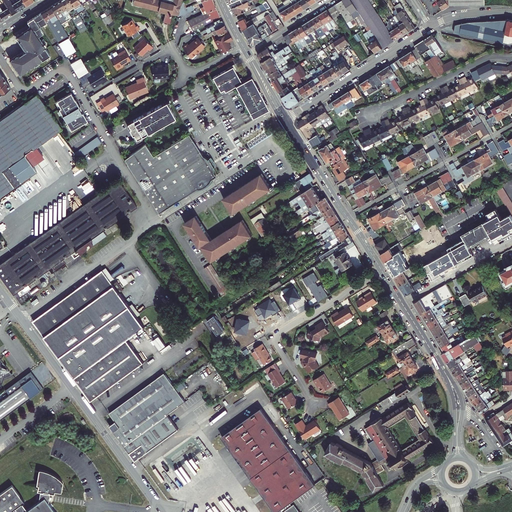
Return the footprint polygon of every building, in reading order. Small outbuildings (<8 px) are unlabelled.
[(2,0),(7,8),(12,14),(17,11),(10,0),(2,0)] [(10,0),(17,11),(26,5),(22,0),(10,0)] [(61,0),(57,3),(68,22),(71,21),(69,19),(72,18),(61,0)] [(77,12),(70,0),(61,0),(72,18),(80,32),(87,28),(77,12)] [(79,0),(70,0),(77,12),(84,8),(82,3),(79,0)] [(132,0),(132,2),(159,10),(160,0),(132,0)] [(173,3),(161,0),(160,0),(159,10),(169,13),(169,14),(170,15),(171,14),(171,13),(177,15),(180,5),(173,3)] [(186,13),(186,7),(185,4),(185,0),(182,0),(181,0),(180,5),(177,15),(178,16),(186,13)] [(203,13),(187,21),(192,31),(196,29),(198,28),(220,16),(212,0),(201,0),(186,7),(186,13),(194,9),(194,8),(197,7),(198,8),(200,8),(203,13)] [(250,0),(233,7),(237,15),(256,7),(254,2),(257,0),(258,0),(259,1),(260,0),(250,0)] [(292,0),(291,1),(299,13),(305,9),(299,0),(292,0)] [(299,0),(305,9),(311,5),(308,0),(299,0)] [(338,12),(340,10),(348,22),(347,22),(350,27),(354,25),(357,23),(354,18),(343,0),(334,6),(338,12)] [(368,26),(351,0),(343,0),(354,18),(358,16),(363,24),(366,28),(368,26)] [(378,14),(372,4),(369,0),(351,0),(368,26),(383,48),(395,41),(386,26),(381,18),(378,14)] [(446,0),(436,0),(443,10),(450,5),(446,0)] [(256,7),(259,13),(266,10),(271,8),(267,1),(263,4),(256,7)] [(299,13),(291,1),(288,3),(289,4),(285,6),(292,17),(299,13)] [(68,22),(57,3),(51,6),(61,24),(64,22),(65,24),(68,22)] [(400,3),(395,6),(397,11),(410,31),(415,28),(404,11),(405,10),(400,3)] [(0,6),(0,14),(3,20),(12,14),(7,8),(3,10),(0,6)] [(76,50),(70,39),(61,24),(51,6),(41,13),(47,22),(66,56),(76,50)] [(292,17),(285,6),(282,8),(281,7),(278,9),(286,21),(292,17)] [(337,17),(338,16),(336,13),(335,13),(332,7),(328,10),(337,23),(339,21),(337,17)] [(242,27),(243,30),(254,23),(255,23),(260,20),(265,17),(265,16),(270,13),(273,11),(271,8),(266,10),(267,11),(264,13),(263,13),(252,20),(248,21),(246,18),(239,20),(242,27)] [(324,12),(328,19),(333,27),(337,24),(337,23),(328,10),(324,12)] [(273,11),(270,13),(275,21),(278,19),(273,11)] [(410,31),(397,11),(392,14),(394,17),(405,34),(410,31)] [(324,12),(319,15),(329,30),(334,39),(336,41),(340,38),(339,36),(335,38),(331,32),(333,31),(331,28),(333,27),(328,19),(324,12)] [(34,17),(40,27),(47,22),(41,13),(34,17)] [(270,13),(265,16),(274,30),(279,27),(275,21),(270,13)] [(172,15),(165,14),(163,22),(170,23),(172,15)] [(106,25),(112,21),(108,15),(102,18),(106,25)] [(319,15),(315,18),(325,32),(329,30),(319,15)] [(18,54),(10,59),(20,75),(50,55),(38,36),(44,33),(40,27),(34,17),(27,21),(31,26),(16,36),(25,51),(19,55),(18,54)] [(389,20),(391,23),(400,37),(405,34),(394,17),(389,20)] [(315,18),(311,20),(321,36),(325,33),(325,32),(315,18)] [(285,27),(279,19),(278,19),(275,21),(279,27),(280,29),(285,27)] [(122,25),(128,36),(139,29),(137,25),(136,26),(132,20),(122,25)] [(311,20),(307,23),(317,38),(319,37),(321,36),(311,20)] [(511,20),(508,20),(483,21),(469,22),(456,25),(454,32),(479,38),(509,44),(511,43),(511,20)] [(243,30),(248,38),(269,26),(266,23),(259,27),(258,29),(254,23),(243,30)] [(307,23),(303,25),(313,41),(317,38),(307,23)] [(389,25),(386,26),(395,41),(400,37),(391,23),(388,25),(389,25)] [(213,34),(214,35),(218,33),(218,34),(227,29),(224,24),(220,26),(215,29),(212,31),(213,34)] [(206,29),(201,32),(202,36),(204,35),(215,29),(213,25),(205,29),(206,29)] [(313,41),(303,25),(298,28),(308,44),(313,41)] [(252,44),(255,45),(273,34),(272,31),(269,26),(248,38),(252,44)] [(368,31),(364,34),(376,53),(383,48),(368,26),(366,28),(368,31)] [(294,31),(298,37),(304,47),(308,44),(298,28),(294,31)] [(304,47),(298,37),(294,31),(290,34),(294,41),(300,49),(304,47)] [(232,39),(229,32),(215,41),(221,53),(231,47),(228,41),(232,39)] [(284,37),(288,44),(294,41),(290,34),(284,37)] [(344,35),(340,38),(336,41),(334,42),(339,49),(349,43),(344,35)] [(439,60),(446,72),(456,66),(453,60),(443,65),(437,54),(442,51),(432,35),(425,39),(431,49),(439,60)] [(184,50),(191,58),(198,52),(199,52),(203,49),(202,48),(205,46),(202,43),(201,41),(198,37),(191,43),(191,44),(189,45),(188,43),(183,47),(185,49),(184,50)] [(144,38),(134,48),(142,56),(148,49),(150,50),(153,47),(144,38)] [(425,39),(415,46),(416,48),(421,55),(427,51),(431,49),(425,39)] [(273,44),(259,53),(259,56),(262,62),(283,49),(281,47),(278,48),(276,49),(273,44)] [(262,62),(266,69),(281,59),(284,58),(282,54),(285,53),(286,54),(292,51),(289,45),(283,49),(262,62)] [(421,55),(416,48),(406,55),(416,72),(418,75),(423,72),(418,65),(424,61),(421,55)] [(431,58),(425,62),(428,67),(439,60),(431,49),(427,51),(431,58)] [(341,58),(336,51),(335,50),(332,51),(333,53),(345,72),(351,69),(343,56),(341,58)] [(112,60),(111,60),(117,71),(124,67),(123,66),(131,61),(125,51),(118,55),(119,56),(117,57),(115,54),(110,57),(112,60)] [(331,57),(329,59),(340,76),(345,72),(333,53),(330,55),(331,57)] [(270,75),(282,67),(280,64),(282,62),(291,56),(290,54),(284,58),(281,59),(266,69),(270,75)] [(413,74),(416,72),(406,55),(396,61),(400,67),(403,65),(404,67),(407,66),(410,70),(410,69),(413,74)] [(80,57),(70,63),(78,77),(88,71),(80,57)] [(297,58),(292,61),(295,67),(300,64),(297,58)] [(327,61),(325,63),(328,67),(336,78),(340,76),(329,59),(326,61),(327,61)] [(439,60),(428,67),(434,77),(446,72),(439,60)] [(383,69),(396,89),(399,87),(394,78),(397,76),(394,71),(399,68),(395,62),(383,69)] [(497,73),(502,74),(502,67),(492,66),(491,63),(478,70),(479,72),(482,80),(483,80),(489,77),(490,80),(492,80),(496,78),(497,77),(496,74),(497,73)] [(153,67),(152,67),(153,79),(154,78),(154,82),(155,82),(160,82),(159,78),(169,77),(168,64),(160,65),(160,66),(157,67),(156,66),(154,66),(153,67)] [(270,75),(273,81),(287,72),(284,68),(286,67),(288,66),(287,64),(284,66),(282,67),(270,75)] [(287,72),(273,81),(278,89),(288,82),(286,78),(292,75),(298,71),(300,74),(294,78),(295,79),(296,81),(298,80),(300,79),(303,77),(305,75),(307,74),(301,65),(300,64),(295,67),(288,71),(287,72)] [(323,65),(320,66),(330,82),(336,78),(328,67),(325,68),(323,65)] [(511,65),(508,67),(502,67),(502,74),(506,74),(510,72),(511,75),(511,65)] [(241,82),(232,66),(213,77),(222,93),(235,85),(252,117),(269,109),(251,76),(241,82)] [(320,72),(318,73),(325,85),(330,82),(320,66),(318,68),(320,72)] [(101,69),(87,78),(93,87),(101,83),(103,83),(106,81),(107,79),(101,69)] [(325,85),(318,73),(315,69),(312,71),(311,70),(310,71),(313,76),(320,88),(325,85)] [(377,84),(378,86),(383,83),(382,81),(385,79),(388,84),(388,83),(395,93),(397,92),(396,89),(383,69),(372,76),(377,84)] [(307,74),(305,75),(315,91),(320,88),(313,76),(310,78),(307,74)] [(0,94),(10,87),(2,75),(1,76),(0,75),(0,94)] [(306,81),(302,83),(310,95),(315,91),(305,75),(303,77),(306,81)] [(372,76),(360,84),(365,91),(367,89),(370,94),(379,88),(378,86),(377,84),(372,76)] [(137,83),(125,87),(130,99),(148,91),(143,77),(136,80),(137,83)] [(478,87),(473,78),(468,81),(466,77),(462,78),(469,92),(478,87)] [(461,84),(455,87),(460,96),(469,92),(462,78),(459,80),(461,84)] [(310,95),(302,83),(300,79),(298,80),(301,84),(298,86),(298,87),(305,98),(310,95)] [(288,82),(278,89),(279,92),(288,86),(290,85),(288,82)] [(444,87),(450,101),(460,96),(455,87),(449,89),(448,85),(444,87)] [(288,86),(279,92),(282,97),(291,91),(288,86)] [(305,98),(298,87),(296,88),(291,91),(282,97),(287,106),(291,107),(296,103),(305,98)] [(355,87),(341,96),(348,108),(348,109),(354,105),(351,99),(355,96),(357,99),(361,96),(355,87)] [(436,99),(438,103),(440,102),(441,105),(450,101),(444,87),(440,89),(442,93),(437,96),(438,98),(436,99)] [(59,109),(71,130),(87,121),(82,112),(82,113),(78,107),(79,106),(75,99),(75,100),(71,93),(56,101),(60,108),(59,109)] [(104,97),(100,99),(101,100),(106,109),(107,110),(108,110),(119,103),(113,93),(105,98),(104,97)] [(0,196),(40,168),(45,175),(74,154),(75,153),(74,152),(66,142),(59,131),(61,129),(36,94),(0,119),(0,196)] [(342,111),(348,108),(341,96),(328,104),(331,109),(335,107),(336,108),(339,106),(342,111)] [(424,100),(430,113),(439,109),(437,104),(438,103),(436,99),(429,102),(427,98),(424,100)] [(106,109),(101,100),(96,103),(102,112),(106,109)] [(422,105),(417,108),(421,118),(430,113),(424,100),(420,101),(422,105)] [(167,101),(128,123),(131,128),(129,129),(133,135),(134,134),(137,139),(176,117),(167,101)] [(121,108),(119,103),(108,110),(110,115),(121,108)] [(491,117),(508,108),(505,103),(488,112),(491,117)] [(320,109),(315,112),(322,124),(327,121),(326,119),(330,117),(329,115),(322,105),(319,107),(320,109)] [(409,107),(405,108),(412,122),(421,118),(417,108),(411,111),(409,107)] [(399,119),(398,120),(400,124),(401,123),(403,127),(412,122),(405,108),(402,110),(404,114),(398,117),(399,119)] [(489,118),(486,120),(490,127),(494,125),(492,123),(510,113),(508,108),(491,117),(489,118)] [(305,115),(313,127),(317,125),(318,127),(322,124),(315,112),(310,115),(309,113),(305,115)] [(317,134),(313,127),(305,115),(302,117),(303,118),(304,119),(298,122),(309,139),(317,134)] [(473,117),(474,120),(477,125),(482,122),(479,115),(477,116),(477,115),(473,117)] [(389,119),(385,121),(392,135),(401,130),(398,125),(400,124),(398,120),(390,123),(389,119)] [(461,134),(477,125),(474,120),(458,129),(461,134)] [(384,127),(378,129),(383,139),(392,135),(385,121),(382,123),(384,127)] [(461,134),(464,139),(481,129),(485,136),(489,133),(482,122),(477,125),(461,134)] [(367,130),(373,143),(383,139),(378,129),(372,132),(370,128),(367,130)] [(461,134),(458,129),(449,134),(447,131),(443,133),(448,141),(461,134)] [(373,143),(367,130),(363,132),(365,136),(359,138),(364,148),(373,143)] [(430,133),(435,143),(440,140),(435,131),(430,133)] [(435,143),(430,133),(429,134),(424,137),(429,146),(435,143)] [(203,155),(189,134),(187,135),(183,137),(180,139),(174,143),(168,146),(161,151),(153,155),(149,149),(145,144),(142,146),(133,152),(125,158),(128,166),(159,212),(196,188),(199,188),(201,187),(204,186),(208,183),(210,180),(211,178),(216,175),(213,171),(213,170),(212,167),(212,164),(210,162),(207,158),(205,156),(203,155)] [(448,141),(444,143),(447,148),(464,139),(461,134),(448,141)] [(97,136),(74,152),(75,153),(74,154),(77,159),(101,142),(97,136)] [(508,148),(511,145),(511,139),(506,143),(504,139),(499,142),(502,149),(504,150),(508,148)] [(323,156),(335,149),(331,143),(328,145),(326,141),(319,145),(321,148),(319,150),(323,156)] [(472,155),(475,160),(478,165),(490,158),(499,153),(493,141),(487,144),(491,151),(479,157),(477,152),(472,155)] [(412,144),(406,147),(410,153),(413,160),(426,153),(423,148),(416,152),(412,144)] [(332,166),(344,159),(346,157),(340,147),(335,149),(323,156),(327,163),(330,162),(332,166)] [(401,168),(413,160),(410,153),(406,147),(403,149),(405,152),(404,153),(407,157),(398,162),(401,168)] [(438,157),(434,149),(426,153),(413,160),(416,166),(424,161),(426,164),(438,157)] [(392,168),(387,158),(383,160),(388,170),(392,168)] [(478,165),(481,170),(493,163),(490,158),(478,165)] [(340,181),(347,178),(343,171),(349,167),(344,159),(332,166),(337,174),(336,175),(340,181)] [(416,166),(413,160),(401,168),(392,173),(396,180),(402,176),(401,174),(404,172),(416,166)] [(457,177),(465,172),(478,165),(475,160),(457,170),(453,163),(450,165),(457,177)] [(481,170),(478,165),(465,172),(467,175),(463,177),(465,180),(467,183),(474,179),(472,175),(481,170)] [(366,187),(379,180),(373,169),(369,171),(372,177),(364,182),(366,187)] [(482,172),(485,178),(491,175),(489,171),(485,173),(483,170),(482,172)] [(431,191),(451,180),(452,179),(449,172),(440,177),(441,178),(440,179),(428,186),(431,191)] [(233,192),(223,198),(233,213),(271,189),(271,188),(261,173),(239,188),(240,189),(233,193),(233,192)] [(310,173),(295,183),(302,193),(312,187),(314,186),(311,181),(314,179),(310,173)] [(354,194),(366,187),(364,182),(363,180),(361,177),(359,173),(357,174),(360,178),(355,181),(353,177),(346,180),(354,194)] [(388,175),(379,180),(366,187),(369,192),(387,182),(388,184),(392,182),(388,175)] [(52,273),(71,259),(68,255),(76,249),(79,253),(91,245),(105,234),(103,230),(126,214),(137,206),(117,179),(0,263),(0,274),(14,294),(15,293),(16,295),(19,293),(20,295),(51,272),(52,273)] [(455,186),(451,180),(431,191),(436,201),(441,198),(438,193),(449,188),(450,189),(455,186)] [(465,180),(458,184),(462,191),(466,189),(465,186),(467,185),(467,183),(465,180)] [(405,197),(409,203),(418,198),(431,191),(428,186),(426,183),(423,185),(425,188),(423,188),(415,193),(414,192),(405,197)] [(511,202),(502,186),(496,190),(511,214),(511,216),(511,202)] [(299,214),(307,209),(321,200),(312,187),(302,193),(290,201),(293,205),(300,200),(301,201),(304,199),(306,202),(304,204),(304,206),(296,211),(299,214)] [(362,196),(369,192),(366,187),(354,194),(357,199),(355,199),(360,207),(366,203),(362,196)] [(429,199),(434,207),(438,205),(436,201),(431,191),(418,198),(421,203),(429,199)] [(321,200),(307,209),(311,214),(329,203),(326,197),(321,200)] [(384,217),(402,207),(405,205),(402,199),(393,204),(393,205),(385,210),(382,205),(378,207),(380,211),(381,212),(384,217)] [(329,203),(311,214),(309,216),(312,220),(323,213),(332,207),(329,203)] [(332,207),(323,213),(324,215),(317,220),(318,221),(304,230),(302,226),(284,238),(288,245),(307,233),(311,230),(316,227),(336,214),(332,207)] [(384,217),(386,222),(387,224),(389,226),(390,226),(393,224),(391,220),(404,213),(405,215),(407,215),(410,220),(414,217),(414,216),(411,210),(406,213),(402,207),(384,217)] [(491,219),(484,223),(491,235),(495,243),(511,233),(511,216),(511,214),(502,219),(496,209),(488,213),(491,219)] [(384,217),(381,212),(376,215),(368,219),(371,224),(384,217)] [(262,213),(251,220),(254,224),(265,217),(262,213)] [(336,214),(316,227),(320,234),(328,229),(331,226),(340,221),(336,214)] [(243,220),(212,239),(197,215),(185,223),(201,247),(202,246),(212,261),(253,235),(243,220)] [(426,226),(420,216),(415,218),(421,229),(426,226)] [(254,224),(263,238),(273,231),(265,217),(254,224)] [(384,217),(371,224),(374,229),(386,222),(384,217)] [(328,230),(324,233),(327,236),(343,225),(341,221),(340,221),(331,226),(328,229),(328,230)] [(469,246),(469,248),(470,247),(469,247),(474,244),(475,246),(480,243),(479,241),(490,235),(491,236),(491,235),(484,223),(483,222),(483,223),(463,235),(462,234),(464,238),(465,239),(469,246)] [(323,236),(327,243),(346,230),(343,225),(327,236),(324,233),(322,234),(323,236)] [(307,233),(288,245),(290,247),(313,233),(311,230),(307,233)] [(330,248),(336,245),(350,236),(346,230),(327,243),(330,248)] [(320,256),(322,260),(347,245),(353,241),(350,236),(336,245),(336,246),(320,256)] [(474,255),(470,247),(469,248),(469,246),(465,239),(462,240),(448,249),(449,252),(456,265),(471,257),(474,255)] [(385,240),(376,245),(381,253),(390,248),(385,240)] [(399,242),(390,248),(381,253),(381,254),(385,262),(393,257),(394,256),(394,255),(403,249),(399,242)] [(68,255),(71,259),(79,253),(76,249),(68,255)] [(345,252),(336,258),(339,263),(337,264),(339,267),(335,270),(337,273),(352,263),(345,252)] [(432,280),(457,266),(456,265),(449,252),(424,266),(429,275),(432,280)] [(278,261),(267,268),(270,271),(281,265),(278,261)] [(204,268),(210,277),(212,280),(223,296),(229,292),(211,264),(204,268)] [(507,284),(511,281),(511,264),(507,268),(507,269),(501,272),(504,279),(500,280),(504,287),(508,285),(507,284)] [(362,265),(359,267),(356,269),(360,276),(366,271),(362,265)] [(106,267),(103,270),(111,281),(114,279),(106,267)] [(399,286),(409,280),(406,275),(410,273),(407,269),(403,271),(393,277),(399,286)] [(33,321),(44,336),(45,337),(114,286),(113,284),(111,281),(103,270),(33,321)] [(280,280),(270,287),(272,290),(282,283),(280,280)] [(409,280),(399,286),(405,296),(422,286),(419,282),(412,286),(409,280)] [(45,337),(74,377),(145,326),(119,292),(123,289),(117,281),(113,284),(114,286),(45,337)] [(414,302),(421,314),(434,306),(429,299),(431,297),(430,296),(434,294),(439,303),(442,302),(452,296),(446,284),(429,293),(414,302)] [(468,293),(469,294),(483,287),(482,285),(468,293)] [(469,299),(467,295),(460,299),(463,304),(486,292),(483,287),(469,294),(471,297),(469,299)] [(365,295),(356,301),(362,311),(366,308),(371,305),(377,301),(370,291),(365,295)] [(487,294),(486,292),(463,304),(464,306),(473,301),(474,302),(487,294)] [(438,310),(436,307),(443,304),(442,302),(439,303),(434,306),(421,314),(424,319),(438,310)] [(336,313),(332,316),(338,325),(340,328),(347,324),(345,321),(353,315),(348,307),(339,313),(337,314),(336,313)] [(424,319),(427,323),(441,315),(444,313),(441,309),(438,310),(424,319)] [(441,315),(427,323),(430,328),(444,320),(447,318),(444,313),(441,315)] [(214,316),(207,321),(217,336),(224,331),(214,316)] [(380,324),(377,326),(380,330),(381,329),(383,333),(392,328),(387,320),(385,322),(383,320),(379,323),(380,324)] [(430,328),(433,333),(446,324),(444,320),(430,328)] [(309,331),(308,338),(320,341),(320,338),(329,332),(323,322),(315,327),(316,329),(312,332),(309,331)] [(446,324),(433,333),(436,338),(450,329),(452,328),(457,325),(455,322),(448,326),(446,324)] [(145,327),(145,326),(74,377),(91,401),(144,362),(127,340),(145,327)] [(450,329),(436,338),(439,342),(452,334),(455,333),(455,332),(458,330),(456,327),(453,329),(452,328),(450,329)] [(397,336),(392,328),(383,333),(386,338),(385,339),(388,342),(391,340),(392,342),(396,339),(394,338),(397,336)] [(511,330),(505,334),(506,336),(502,338),(507,347),(511,344),(511,343),(511,330)] [(439,342),(442,347),(455,339),(452,334),(439,342)] [(154,339),(160,350),(167,346),(161,335),(154,339)] [(442,354),(447,362),(461,353),(464,351),(472,347),(479,342),(475,335),(461,342),(458,344),(445,352),(442,354)] [(379,339),(377,337),(367,344),(369,345),(379,339)] [(458,344),(461,342),(459,337),(455,339),(442,347),(445,352),(458,344)] [(410,348),(416,344),(412,338),(406,341),(392,350),(400,362),(397,363),(400,367),(404,365),(412,359),(408,352),(405,354),(403,351),(409,347),(410,348)] [(475,352),(483,348),(479,342),(472,347),(475,352)] [(262,345),(254,350),(255,352),(252,354),(257,361),(260,359),(264,365),(271,361),(265,351),(266,351),(262,345)] [(511,349),(507,347),(504,345),(500,351),(507,355),(511,349)] [(317,353),(302,350),(300,357),(302,358),(302,362),(309,373),(319,366),(315,361),(317,353)] [(447,362),(450,367),(465,358),(468,357),(465,353),(462,355),(461,353),(447,362)] [(450,367),(453,372),(471,361),(469,358),(466,360),(465,358),(450,367)] [(417,367),(412,359),(404,365),(406,369),(405,370),(407,374),(410,372),(411,373),(416,370),(415,369),(417,367)] [(453,372),(455,376),(472,366),(473,365),(471,361),(453,372)] [(265,370),(268,374),(276,388),(285,382),(279,373),(280,373),(274,364),(265,370)] [(455,376),(458,380),(475,370),(472,366),(455,376)] [(396,367),(386,374),(387,375),(397,369),(396,367)] [(398,371),(397,369),(387,375),(388,377),(398,371)] [(461,384),(472,377),(477,374),(475,370),(458,380),(461,384)] [(511,389),(511,370),(506,371),(502,372),(502,378),(503,378),(504,390),(511,389)] [(0,401),(0,419),(43,388),(30,371),(5,389),(9,395),(0,401)] [(116,421),(109,426),(135,461),(178,429),(168,415),(185,402),(165,373),(110,413),(116,421)] [(324,374),(313,380),(317,386),(318,385),(322,392),(332,386),(324,374)] [(475,381),(472,377),(461,384),(463,388),(475,381)] [(466,392),(480,383),(477,379),(475,381),(463,388),(466,392)] [(468,396),(480,389),(483,387),(480,383),(466,392),(468,396)] [(401,384),(395,388),(394,388),(397,392),(404,387),(401,384)] [(397,392),(380,402),(383,408),(393,402),(392,402),(410,390),(407,385),(404,387),(397,392)] [(481,390),(480,389),(468,396),(471,400),(485,391),(483,389),(481,390)] [(487,390),(485,391),(471,400),(475,406),(487,398),(489,396),(491,395),(487,390)] [(291,393),(282,399),(288,410),(299,403),(296,399),(295,400),(291,393)] [(339,397),(328,404),(331,408),(332,407),(340,420),(349,414),(339,397)] [(475,406),(478,409),(489,402),(487,398),(475,406)] [(481,413),(495,404),(493,400),(489,402),(478,409),(481,413)] [(381,418),(366,428),(368,431),(370,433),(374,439),(385,457),(387,460),(389,463),(389,464),(388,464),(388,465),(389,465),(390,467),(390,468),(391,468),(392,467),(394,467),(394,468),(395,467),(396,470),(409,462),(407,459),(433,442),(430,436),(429,436),(425,429),(424,429),(416,416),(410,406),(408,402),(382,419),(381,418)] [(511,403),(497,413),(499,417),(503,414),(505,418),(511,413),(511,403)] [(222,437),(275,511),(276,511),(292,501),(315,484),(261,408),(222,437)] [(503,432),(506,430),(498,418),(496,414),(494,412),(485,418),(497,436),(503,432)] [(301,420),(295,425),(305,439),(320,429),(315,421),(306,427),(301,420)] [(511,440),(511,431),(509,428),(506,430),(503,432),(497,436),(504,446),(511,440)] [(377,462),(376,460),(372,463),(343,447),(343,446),(336,443),(336,444),(331,441),(325,454),(328,455),(329,454),(340,460),(339,461),(342,463),(344,460),(347,462),(347,463),(352,466),(353,465),(360,468),(360,470),(362,471),(367,478),(365,478),(367,481),(368,480),(373,487),(372,488),(374,491),(383,485),(377,474),(384,469),(381,465),(387,460),(385,457),(374,439),(370,433),(368,434),(372,440),(367,443),(377,459),(379,461),(377,462)] [(41,470),(39,470),(36,485),(38,485),(37,491),(41,492),(41,493),(40,493),(39,501),(27,510),(22,504),(24,502),(12,485),(0,493),(0,511),(9,511),(15,509),(17,511),(54,511),(48,502),(49,502),(49,500),(51,500),(51,498),(51,497),(49,497),(50,494),(49,494),(49,493),(54,494),(54,491),(61,492),(62,483),(59,479),(57,478),(53,475),(51,474),(46,472),(41,470)]
